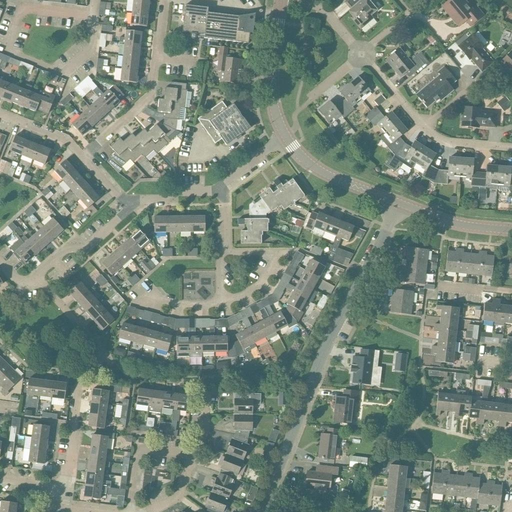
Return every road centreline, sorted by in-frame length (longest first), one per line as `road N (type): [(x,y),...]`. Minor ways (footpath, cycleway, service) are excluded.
road 1 (unclassified): [(259,511),(321,354),(399,203)]
road 2 (residential): [(54,487),(69,466),(76,393),(92,366),(92,346),(34,277)]
road 3 (residential): [(83,157),(150,94),(163,0)]
road 4 (residential): [(93,16),(92,45),(64,74),(9,53),(22,7)]
road 5 (tertiary): [(284,136),(271,99),(280,1)]
road 6 (tertiary): [(399,203),(305,164),(284,136)]
road 7 (residential): [(222,250),(275,258),(262,284),(219,301)]
road 8 (residential): [(128,203),(85,249),(64,248),(34,277)]
road 9 (residential): [(129,511),(138,448),(194,456)]
